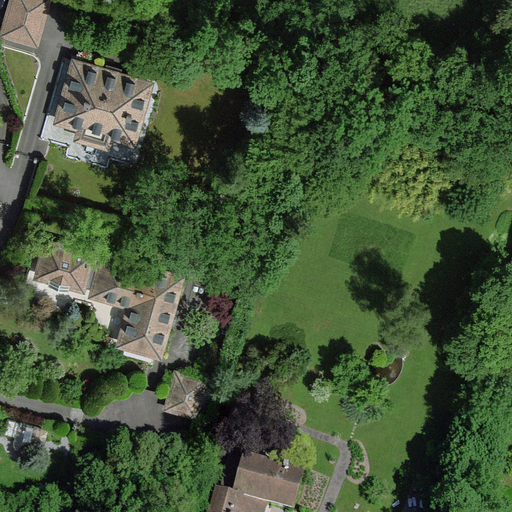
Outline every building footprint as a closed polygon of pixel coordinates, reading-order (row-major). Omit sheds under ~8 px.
[(13,0),(12,4),(47,13),(50,0),(13,0)] [(12,4),(4,34),(38,44),(47,13),(12,4)] [(75,61),(60,118),(134,140),(151,83),(75,61)] [(91,255),(92,253),(48,240),(39,273),(83,286),(84,283),(91,255)] [(95,287),(94,292),(133,303),(122,341),(160,352),(181,275),(105,254),(103,259),(95,287)] [(103,259),(91,255),(84,283),(95,287),(103,259)] [(212,377),(174,368),(165,406),(203,415),(212,377)] [(49,428),(9,417),(5,432),(16,435),(15,441),(17,445),(22,448),(28,446),(31,440),(45,444),(49,428)] [(231,460),(221,498),(237,503),(247,464),(231,460)] [(300,477),(248,463),(247,464),(237,503),(221,498),(219,498),(215,511),(262,511),(265,503),(292,510),(300,477)]
